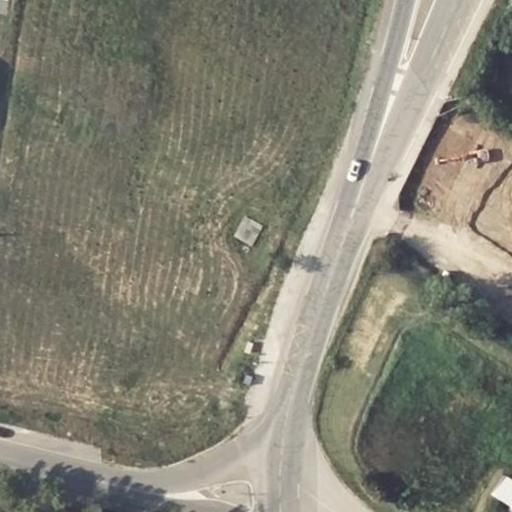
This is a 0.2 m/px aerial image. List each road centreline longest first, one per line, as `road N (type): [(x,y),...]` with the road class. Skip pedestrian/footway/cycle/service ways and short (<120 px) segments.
road 1 (tertiary): [(382,129),(306,350),(282,455)]
road 2 (track): [(356,204),(511,302)]
road 3 (unclassified): [(151,489),(0,452)]
road 4 (tertiary): [(382,129),(456,0)]
road 5 (unclassified): [(282,455),(151,489)]
road 6 (tertiary): [(405,0),(382,129)]
